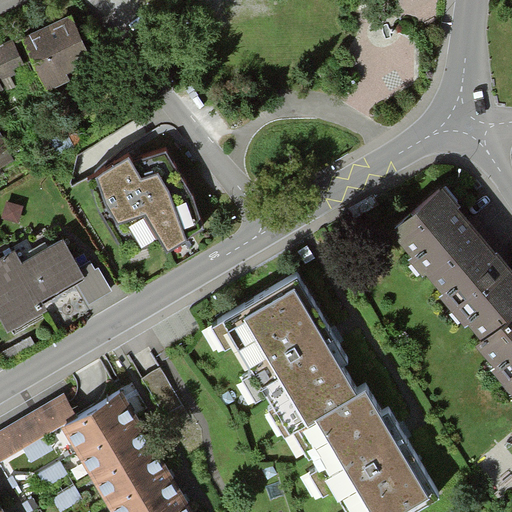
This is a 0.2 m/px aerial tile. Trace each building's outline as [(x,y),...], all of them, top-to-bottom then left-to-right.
[(72,8),(26,30),(51,83),(70,74),(67,66),(93,53),(72,8)] [(25,52),(16,33),(0,41),(0,86),(8,83),(3,71),(18,63),(15,56),(25,52)] [(165,142),(131,151),(90,177),(100,209),(126,251),(165,240),(169,245),(204,224),(195,197),(165,142)] [(511,379),(511,260),(458,194),(462,191),(446,172),(391,216),(411,241),(407,245),(497,354),(494,357),(511,379)] [(349,209),(355,220),(380,205),(374,195),(349,209)] [(11,246),(0,252),(0,305),(10,322),(49,299),(44,289),(83,266),(62,230),(43,241),(24,253),(17,242),(11,246)] [(333,331),(296,268),(212,317),(227,341),(236,336),(253,364),(244,369),(256,391),(268,384),(276,397),(271,400),(286,426),(293,422),(309,450),(315,446),(323,458),(311,465),(323,486),(335,479),(352,509),(346,511),(399,511),(438,490),(400,426),(371,376),(362,381),(333,331)] [(78,411),(63,419),(117,511),(200,511),(196,505),(182,481),(167,455),(152,430),(138,405),(125,383),(78,411)] [(0,425),(0,452),(2,457),(63,419),(78,411),(64,387),(0,425)] [(0,511),(8,511),(0,498),(0,497),(0,511)]
